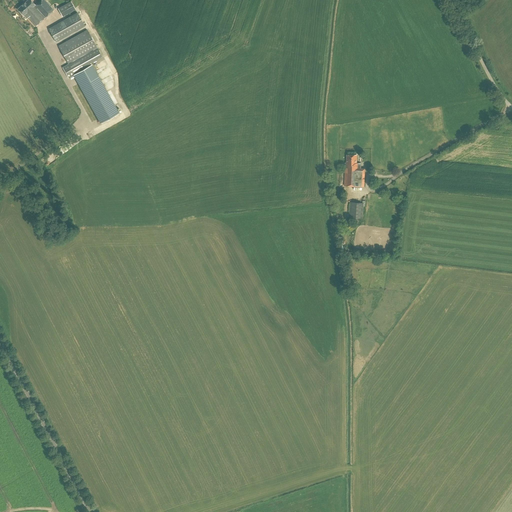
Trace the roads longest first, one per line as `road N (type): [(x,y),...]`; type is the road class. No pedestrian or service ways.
road 1 (track): [(346,511),(344,315),(318,152),(332,0)]
road 2 (tertiary): [(90,511),(0,343)]
road 3 (unclassified): [(511,108),(449,0)]
